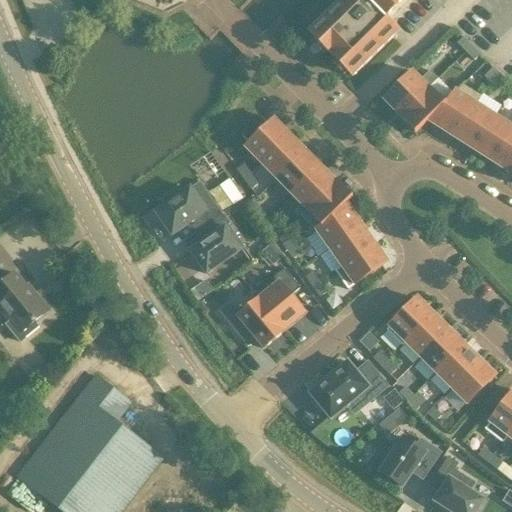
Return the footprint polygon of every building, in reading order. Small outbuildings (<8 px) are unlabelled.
[(343,0),(309,34),(352,78),(398,33),(384,20),(404,0),(343,0)] [(471,47),(463,38),(457,44),(465,53),(471,47)] [(480,56),(471,47),(465,53),(474,61),(480,56)] [(498,74),(492,69),(484,77),(490,83),(498,74)] [(428,90),(412,73),(384,101),(400,118),(428,90)] [(504,80),(498,74),(490,83),(495,89),(504,80)] [(444,105),(428,90),(400,118),(415,133),(444,105)] [(475,105),(455,92),(434,126),(454,139),(475,105)] [(495,117),(475,105),(454,139),(473,151),(495,117)] [(511,133),(511,128),(495,117),(473,151),(493,163),(511,133)] [(290,136),(274,121),(268,126),(263,121),(244,139),(250,145),(245,149),(261,165),(290,136)] [(511,133),(493,163),(511,175),(511,133)] [(305,152),(290,136),(261,165),(276,180),(305,152)] [(276,180),(291,196),(320,168),(305,152),(276,180)] [(251,175),(244,165),(237,170),(244,180),(251,175)] [(291,196),(307,211),(336,183),(320,168),(291,196)] [(258,185),(251,175),(244,180),(251,190),(258,185)] [(242,199),(228,180),(218,188),(232,207),(242,199)] [(163,201),(166,206),(156,213),(172,236),(191,223),(198,232),(222,215),(200,183),(180,196),(177,191),(163,201)] [(322,227),(351,199),(336,183),(307,211),(322,227)] [(316,232),(328,249),(361,226),(349,208),(322,227),(316,232)] [(260,210),(253,214),(260,224),(267,219),(260,210)] [(210,238),(190,252),(206,275),(244,248),(229,225),(230,224),(223,214),(203,229),(210,238)] [(274,229),(267,219),(260,224),(267,234),(274,229)] [(328,249),(341,267),(374,244),(361,226),(328,249)] [(296,245),(292,238),(282,245),(287,252),(296,245)] [(334,271),(348,291),(387,263),(374,244),(341,267),(334,271)] [(301,252),(296,245),(287,252),(292,258),(301,252)] [(255,296),(285,332),(306,315),(291,297),(300,289),(284,270),(274,278),(275,280),(255,296)] [(0,306),(10,319),(12,317),(14,320),(6,326),(20,343),(39,328),(35,323),(51,310),(37,294),(35,296),(17,273),(2,285),(0,283),(0,306)] [(313,288),(319,283),(312,273),(306,278),(313,288)] [(189,291),(196,301),(211,291),(204,281),(189,291)] [(326,293),(319,283),(313,288),(320,297),(326,293)] [(235,313),(229,305),(218,313),(239,339),(248,331),(264,350),(285,332),(255,296),(235,313)] [(403,347),(405,344),(434,316),(417,299),(386,331),(403,347)] [(449,331),(434,316),(405,344),(421,360),(449,331)] [(464,346),(449,331),(421,360),(436,375),(464,346)] [(367,334),(358,343),(368,353),(377,344),(367,334)] [(480,361),(464,346),(436,375),(451,390),(480,361)] [(387,361),(379,353),(373,358),(382,367),(387,361)] [(396,370),(387,361),(382,367),(390,375),(396,370)] [(495,377),(480,361),(451,390),(467,405),(495,377)] [(379,394),(363,374),(354,382),(348,374),(335,385),(328,377),(309,393),(333,422),(365,396),(370,401),(379,394)] [(60,511),(123,511),(165,459),(117,422),(132,403),(96,375),(17,478),(60,511)] [(413,397),(405,388),(399,394),(408,402),(413,397)] [(495,403),(501,408),(511,394),(506,390),(495,403)] [(384,400),(393,410),(403,402),(394,391),(384,400)] [(511,429),(511,393),(493,419),(487,427),(485,430),(502,443),(511,429)] [(421,405),(413,397),(408,402),(416,411),(421,405)] [(441,416),(432,408),(427,414),(435,422),(441,416)] [(406,420),(397,409),(389,416),(398,427),(406,420)] [(486,414),(480,422),(487,427),(493,419),(486,414)] [(511,429),(502,443),(511,450),(511,448),(511,429)] [(421,440),(416,447),(403,438),(396,448),(393,446),(384,458),(388,460),(379,473),(402,489),(417,468),(427,474),(441,454),(421,440)] [(492,456),(483,449),(478,455),(487,462),(492,456)] [(502,463),(492,456),(487,462),(497,470),(502,463)] [(458,465),(448,458),(429,487),(439,494),(434,502),(448,511),(476,511),(484,501),(467,490),(472,482),(454,471),(458,465)]
